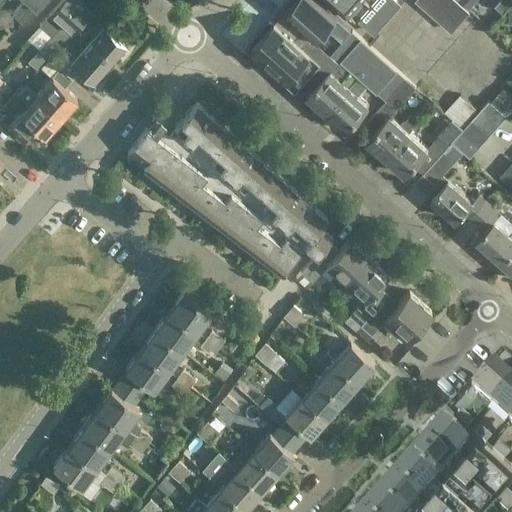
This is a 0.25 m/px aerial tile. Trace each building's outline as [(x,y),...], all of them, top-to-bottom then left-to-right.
[(22,0),(11,13),(23,24),(37,8),(36,8),(43,0),(22,0)] [(77,0),(62,0),(51,13),(50,12),(39,24),(51,35),(30,58),(39,66),(48,56),(48,57),(71,31),(90,11),(77,0)] [(285,10),(286,10),(304,26),(317,39),(318,39),(328,28),(342,41),(351,30),(352,30),(318,0),(287,0),(284,4),(287,7),(285,10)] [(372,3),(368,0),(334,0),(341,5),(342,4),(358,19),(358,18),(374,33),(388,17),(372,3)] [(368,0),(372,3),(388,17),(401,3),(397,0),(368,0)] [(431,0),(425,8),(433,15),(447,0),(431,0)] [(447,0),(433,15),(442,24),(461,3),(458,0),(447,0)] [(511,0),(500,0),(500,1),(508,8),(511,3),(511,0)] [(461,3),(442,24),(451,31),(470,10),(461,3)] [(304,26),(286,10),(276,22),(298,42),(307,50),(317,39),(304,26)] [(276,66),(298,42),(276,22),(275,21),(259,39),(263,42),(258,48),(254,44),(253,45),(276,66)] [(72,60),(59,48),(50,59),(59,67),(71,78),(80,69),(93,80),(125,45),(103,25),(72,60)] [(379,53),(360,36),(340,58),(336,63),(308,94),(327,112),(359,76),(379,53)] [(309,76),(321,62),(307,50),(298,42),(276,66),(299,87),(309,76)] [(407,78),(379,53),(359,76),(368,83),(387,100),(407,78)] [(308,94),(331,69),(336,63),(329,56),(321,62),(309,76),(300,86),(308,94)] [(64,87),(71,78),(59,67),(50,59),(48,58),(40,67),(51,77),(36,94),(60,116),(77,98),(64,87)] [(369,103),(359,94),(368,83),(359,76),(327,112),(347,129),(369,103)] [(419,121),(410,114),(405,120),(404,118),(400,122),(391,114),(416,86),(407,78),(387,100),(367,123),(375,130),(367,139),(386,156),(410,131),(419,121)] [(44,135),(60,116),(36,94),(24,83),(16,92),(28,103),(7,126),(23,141),(35,127),(44,135)] [(511,110),(511,95),(503,87),(491,100),(508,115),(511,110)] [(478,109),(460,94),(445,111),(462,127),(478,109)] [(489,99),(480,110),(498,126),(508,116),(489,99)] [(196,102),(185,115),(175,126),(178,129),(168,143),(148,127),(127,154),(282,271),(302,247),(317,229),(326,218),(196,102)] [(498,126),(480,110),(471,120),(489,136),(498,126)] [(162,129),(168,121),(167,116),(163,112),(158,114),(152,121),(162,129)] [(433,141),(443,150),(463,128),(453,119),(433,141)] [(489,136),(471,120),(463,128),(461,130),(479,146),(489,136)] [(479,146),(461,130),(452,140),(463,151),(470,157),(479,146)] [(428,147),(410,131),(386,156),(405,173),(428,147)] [(435,183),(463,151),(452,140),(423,173),(435,183)] [(511,186),(511,166),(502,178),(511,186)] [(464,211),(475,220),(490,203),(479,193),(474,200),(449,177),(431,196),(456,219),(464,211)] [(501,212),(490,203),(475,220),(486,230),(478,238),(503,260),(511,250),(511,237),(494,221),(501,212)] [(344,281),(368,255),(348,237),(337,247),(324,236),(317,229),(302,247),(309,254),(313,257),(295,277),(307,287),(313,281),(311,280),(325,264),(344,281)] [(511,250),(503,260),(511,267),(511,250)] [(387,272),(368,255),(344,281),(363,297),(358,304),(344,318),(356,329),(384,298),(387,294),(376,284),(387,272)] [(393,306),(384,298),(356,329),(366,339),(384,318),(406,338),(431,312),(408,290),(393,306)] [(184,291),(169,310),(196,331),(211,311),(184,291)] [(305,314),(293,303),(283,314),(283,315),(294,326),(305,314)] [(169,310),(155,329),(182,350),(196,331),(169,310)] [(213,352),(225,336),(212,327),(201,342),(213,352)] [(155,329),(140,349),(168,369),(182,350),(155,329)] [(265,341),(254,353),(275,372),(286,360),(265,341)] [(334,359),(357,380),(373,362),(350,341),(334,359)] [(168,369),(140,349),(125,368),(127,369),(120,379),(141,395),(148,385),(153,389),(168,369)] [(334,359),(318,377),(341,398),(357,380),(334,359)] [(511,381),(493,364),(472,388),(491,405),(511,381)] [(184,393),(195,377),(182,368),(170,384),(184,393)] [(325,416),(341,398),(318,377),(302,395),(325,416)] [(141,395),(120,379),(112,389),(111,388),(96,407),(146,444),(152,436),(140,427),(141,426),(131,418),(138,408),(134,405),(141,395)] [(511,418),(511,381),(491,405),(509,421),(511,418)] [(237,403),(227,393),(221,399),(232,409),(237,403)] [(302,395),(286,414),(281,409),(273,419),(280,425),(299,442),(307,433),(308,435),(325,416),(302,395)] [(140,452),(146,444),(96,407),(82,426),(109,447),(116,437),(127,445),(128,443),(140,452)] [(461,412),(455,419),(467,429),(473,422),(461,412)] [(218,430),(206,420),(196,432),(207,442),(218,430)] [(467,446),(442,422),(425,441),(451,464),(467,446)] [(299,442),(280,425),(272,434),(269,431),(253,449),(276,470),(292,452),(291,451),(299,442)] [(95,466),(109,447),(82,426),(67,445),(95,466)] [(479,427),(473,435),(485,445),(492,438),(479,427)] [(425,441),(409,458),(435,482),(451,464),(425,441)] [(492,451),(504,462),(510,455),(498,444),(492,451)] [(67,445),(53,465),(80,485),(95,466),(67,445)] [(203,465),(212,474),(229,456),(219,447),(203,465)] [(276,470),(253,449),(237,467),(260,488),(268,479),(276,470)] [(190,469),(178,458),(167,471),(179,481),(190,469)] [(435,482),(409,458),(393,476),(419,499),(435,482)] [(221,485),(244,506),(260,488),(237,467),(229,460),(213,478),(221,486),(221,485)] [(466,463),(459,471),(471,482),(478,474),(466,463)] [(112,491),(123,474),(110,465),(99,481),(112,491)] [(465,489),(471,482),(459,471),(453,478),(465,489)] [(53,492),(59,484),(45,475),(39,482),(53,492)] [(393,476),(377,494),(397,511),(407,511),(419,499),(393,476)] [(173,485),(164,478),(158,485),(168,492),(173,485)] [(205,503),(214,511),(238,511),(244,506),(221,485),(221,486),(205,503)] [(511,497),(506,492),(495,503),(504,511),(508,511),(511,508),(511,497)] [(397,511),(377,494),(361,511),(397,511)] [(205,503),(197,496),(183,511),(214,511),(205,503)] [(149,497),(139,509),(141,511),(156,511),(161,508),(149,497)] [(447,511),(435,501),(428,508),(432,511),(447,511)]
